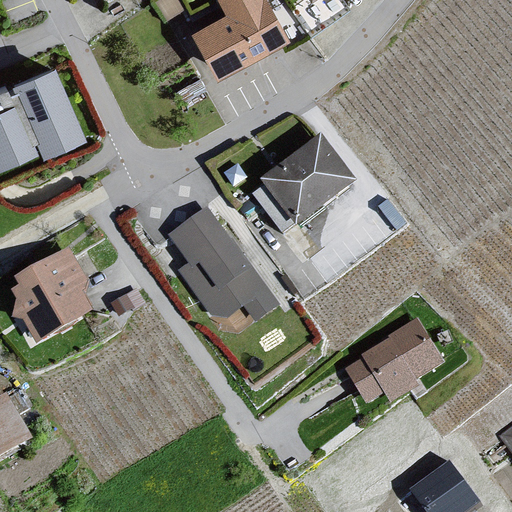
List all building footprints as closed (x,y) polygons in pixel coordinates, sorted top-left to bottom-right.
[(224,18),(191,38),(216,83),(288,47),(263,0),(215,0),(224,18)] [(0,172),(37,158),(33,149),(37,147),(42,164),(86,144),(54,71),(11,89),(0,94),(0,172)] [(324,143),(264,188),(301,234),(359,188),(324,143)] [(210,215),(170,239),(188,267),(179,273),(214,321),(229,322),(246,312),(259,325),(283,312),(210,215)] [(72,254),(15,286),(22,293),(13,295),(19,307),(16,323),(27,326),(40,353),(98,318),(88,298),(92,288),(72,254)] [(419,324),(345,371),(368,405),(386,395),(392,403),(421,388),(416,381),(444,362),(419,324)] [(0,399),(0,461),(29,444),(30,430),(8,395),(0,399)] [(511,428),(502,436),(511,449),(511,428)] [(423,511),(483,511),(459,460),(410,483),(423,511)]
